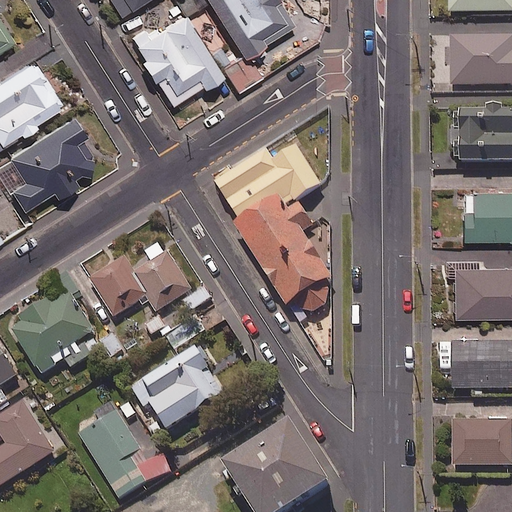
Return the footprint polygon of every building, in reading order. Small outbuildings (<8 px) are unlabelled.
[(103,0),(103,1),(116,19),(144,0),(103,0)] [(207,0),(244,57),(296,24),(280,0),(207,0)] [(511,0),(451,0),(451,13),(511,12),(511,0)] [(223,76),(186,14),(165,27),(163,23),(132,42),(172,108),(223,76)] [(0,53),(16,43),(0,17),(0,53)] [(511,36),(453,38),(454,88),(511,86),(511,36)] [(262,77),(249,56),(225,70),(238,91),(262,77)] [(63,105),(34,60),(0,81),(0,140),(3,144),(63,105)] [(511,163),(511,113),(506,114),(506,110),(488,110),(488,113),(465,113),(465,163),(511,163)] [(87,136),(74,116),(0,164),(0,172),(24,209),(53,190),(58,198),(92,176),(88,170),(97,164),(81,139),(87,136)] [(220,181),(246,220),(299,185),(273,146),(220,181)] [(511,191),(464,192),(464,240),(511,239),(511,191)] [(337,287),(279,201),(233,231),(291,318),(337,287)] [(134,275),(149,299),(158,314),(195,292),(171,252),(167,254),(161,245),(147,254),(152,264),(134,275)] [(149,299),(134,275),(125,259),(91,280),(116,320),(149,299)] [(511,316),(511,268),(455,269),(455,317),(511,316)] [(24,322),(14,328),(41,377),(68,362),(71,369),(102,352),(94,338),(100,335),(77,293),(55,306),(52,301),(22,317),(24,322)] [(208,333),(199,318),(168,338),(177,352),(208,333)] [(114,335),(101,343),(113,362),(126,354),(114,335)] [(511,390),(511,343),(456,344),(456,390),(511,390)] [(0,389),(19,378),(0,347),(0,389)] [(227,396),(198,349),(134,389),(146,408),(152,404),(169,432),(227,396)] [(0,490),(57,454),(25,403),(0,419),(0,431),(11,449),(0,455),(0,490)] [(149,464),(115,404),(97,414),(103,424),(83,435),(120,500),(173,471),(164,456),(149,464)] [(280,511),(327,482),(287,421),(220,464),(250,511),(280,511)] [(511,421),(456,423),(457,468),(511,467),(511,421)]
